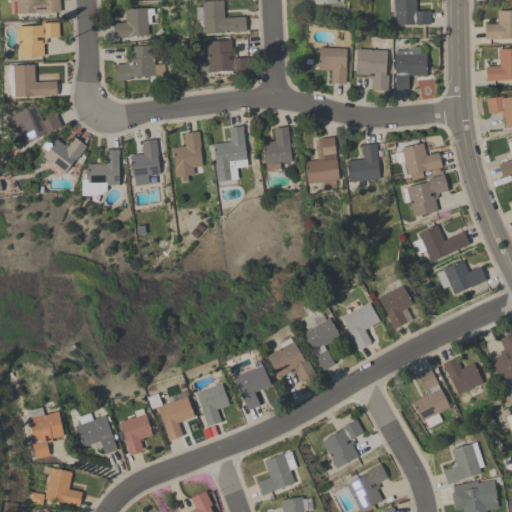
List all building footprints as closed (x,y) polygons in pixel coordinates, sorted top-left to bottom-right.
[(60,0),(60,12),(43,13),(43,14),(37,14),(37,13),(17,14),(9,14),(8,0),(60,0)] [(203,33),(203,19),(197,20),(196,7),(202,7),(202,2),(223,0),(224,18),(245,17),(246,31),(203,33)] [(394,11),(389,11),(389,2),(394,2),(394,0),(415,0),(416,12),(430,11),(430,24),(395,25),(394,11)] [(129,36),(129,37),(114,38),(113,23),(125,23),(125,9),(147,8),(148,35),(129,36)] [(497,10),(511,10),(511,37),(501,38),(501,39),(485,39),(485,24),(497,23),(497,10)] [(17,26),(41,25),(41,23),(58,22),(59,37),(46,38),(46,44),(43,44),(44,56),(19,57),(17,26)] [(149,46),(153,45),(155,76),(130,77),(130,80),(115,81),(115,64),(126,64),(125,59),(129,59),(129,47),(138,46),(138,41),(148,40),(149,46)] [(231,40),(232,58),(248,57),(249,73),(234,73),(234,71),(208,72),(207,41),(231,40)] [(395,50),(405,50),(409,48),(414,46),(419,48),(419,53),(426,53),(426,75),(408,76),(408,90),(395,90),(395,54),(395,50)] [(347,49),(345,84),(330,83),(331,70),(318,69),(319,47),(347,49)] [(499,49),(511,48),(511,80),(490,80),(490,81),(486,81),(485,66),(499,66),(499,49)] [(388,51),(386,73),(389,73),(388,91),(371,90),(372,79),(367,78),(367,75),(355,74),(356,49),(388,51)] [(14,95),(10,96),(10,83),(8,83),(8,73),(10,73),(9,67),(13,67),(13,65),(34,65),(35,82),(56,81),(57,96),(52,96),(52,95),(14,97),(14,95)] [(511,127),(507,128),(505,116),(502,116),(501,111),(488,113),(485,99),(502,96),(503,98),(511,96),(511,127)] [(20,146),(7,118),(35,104),(43,121),(56,115),(61,127),(20,146)] [(247,161),(230,163),(232,180),(217,182),(212,144),(230,142),(228,127),(243,126),(247,161)] [(291,161),(279,163),(280,170),(269,171),(268,164),(265,165),(262,142),(274,141),(273,128),(287,126),(291,161)] [(186,176),(187,182),(180,183),(179,176),(175,177),(174,168),(175,168),(172,147),(185,146),(184,133),(199,131),(201,148),(200,148),(202,166),(193,167),(194,175),(186,176)] [(47,151),(41,146),(46,140),(52,144),(56,139),(67,147),(75,137),(86,146),(77,158),(76,158),(64,173),(42,156),(47,151)] [(334,180),(335,188),(319,190),(318,182),(308,184),(305,162),(317,160),(314,141),(321,140),(321,138),(334,137),(339,180),(334,180)] [(158,156),(157,156),(160,174),(148,176),(149,183),(135,185),(134,177),(133,177),(129,155),(143,153),(141,141),(156,139),(158,156)] [(511,159),(506,142),(511,139),(511,173),(502,177),(498,164),(511,159)] [(346,161),(363,159),(362,145),(377,143),(378,149),(376,149),(380,178),(349,182),(346,161)] [(404,161),(396,163),(394,153),(402,151),(401,148),(422,143),(426,156),(438,152),(442,167),(426,171),(426,170),(408,175),(404,161)] [(119,154),(118,154),(119,185),(106,185),(106,190),(99,195),(81,195),(81,179),(87,179),(87,164),(104,164),(104,150),(119,149),(119,154)] [(409,201),(403,203),(400,189),(406,188),(406,187),(429,181),(428,178),(444,174),(448,191),(437,193),(438,198),(435,199),(437,210),(413,216),(409,201)] [(122,222),(114,216),(129,205),(132,215),(122,222)] [(425,250),(416,254),(411,243),(420,238),(417,233),(436,224),(444,240),(463,231),(469,244),(431,262),(425,250)] [(450,285),(443,289),(435,273),(463,260),(468,272),(480,267),(486,279),(454,294),(450,285)] [(411,320),(393,329),(386,315),(387,314),(378,298),(402,285),(412,304),(405,308),(411,320)] [(369,302),(379,321),(364,330),(371,342),(359,349),(342,318),(369,302)] [(312,327),(308,320),(320,313),(324,320),(328,318),(339,336),(323,346),(334,364),(323,370),(301,333),(312,327)] [(499,339),(511,332),(511,376),(500,382),(490,359),(500,355),(499,351),(503,349),(499,339)] [(281,348),(278,344),(289,338),(291,342),(293,341),(303,359),(306,358),(315,374),(301,383),(295,373),(291,375),(290,372),(279,378),(266,356),(281,348)] [(449,376),(448,377),(442,363),(455,357),(461,368),(473,363),(482,383),(458,395),(449,376)] [(262,365),(270,385),(254,392),(259,405),(247,411),(233,378),(262,365)] [(437,414),(441,421),(427,428),(423,420),(421,421),(411,402),(428,393),(418,374),(430,368),(438,384),(437,385),(439,388),(440,388),(450,407),(437,414)] [(221,384),(229,405),(217,409),(221,421),(207,426),(196,393),(221,384)] [(150,409),(146,397),(157,393),(161,405),(169,403),(167,397),(184,391),(186,397),(187,396),(194,417),(177,422),(182,436),(169,441),(157,407),(150,409)] [(31,442),(33,441),(26,410),(42,407),(43,414),(58,411),(63,436),(52,438),(52,442),(47,443),(49,456),(34,459),(31,442)] [(133,417),(132,411),(142,408),(144,414),(145,414),(152,435),(139,439),(143,451),(129,456),(124,440),(125,439),(119,421),(133,417)] [(96,450),(95,446),(91,448),(89,444),(82,447),(75,425),(80,424),(78,418),(91,414),(93,420),(105,415),(117,450),(104,454),(102,448),(96,450)] [(321,442),(343,429),(342,427),(356,419),(363,432),(351,439),(354,444),(352,445),(358,456),(336,468),(321,442)] [(447,484),(443,471),(456,466),(450,450),(476,442),(483,466),(478,468),(480,473),(447,484)] [(289,451),(300,480),(294,482),(294,483),(265,493),(266,494),(261,496),(256,482),(269,477),(263,461),(283,453),(289,451)] [(346,484),(367,473),(365,470),(380,463),(387,478),(377,483),(379,488),(376,489),(382,500),(359,511),(346,484)] [(50,475),(42,473),(43,466),(71,472),(68,489),(82,492),(79,507),(74,506),(74,504),(44,499),(49,475),(50,475)] [(476,481),(477,484),(493,480),(497,502),(496,502),(497,508),(485,510),(485,511),(462,511),(462,509),(454,510),(450,492),(454,492),(453,486),(476,481)] [(191,511),(190,510),(195,508),(190,498),(205,491),(212,505),(209,506),(212,511),(191,511)] [(42,494),(29,492),(28,502),(41,504),(42,494)] [(310,498),(312,510),(304,511),(281,511),(280,500),(302,496),(302,499),(305,499),(310,498)]
